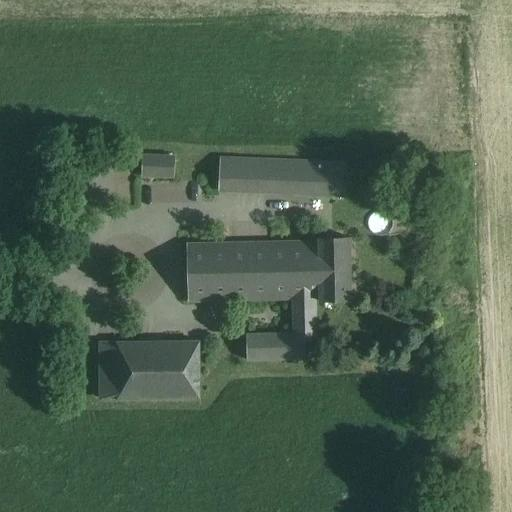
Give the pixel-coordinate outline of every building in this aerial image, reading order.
[(394,0),(1,0),(18,77),(394,0)] [(511,33),(511,0),(444,0),(454,45),(511,33)] [(511,32),(455,44),(511,320),(511,32)] [(175,157),(143,156),(142,175),(175,176),(175,157)] [(347,165),(223,161),(222,189),(346,193),(347,165)] [(320,238),(320,242),(299,242),(300,297),(315,297),(315,298),(321,297),(321,301),(351,300),(350,237),(320,238)] [(299,242),(188,245),(189,300),(295,298),(300,297),(299,242)] [(300,297),(295,298),(296,335),(248,336),(248,357),(247,357),(248,360),(276,359),(275,358),(317,357),(315,298),(315,297),(300,297)] [(200,342),(101,343),(101,398),(200,398),(200,342)]
